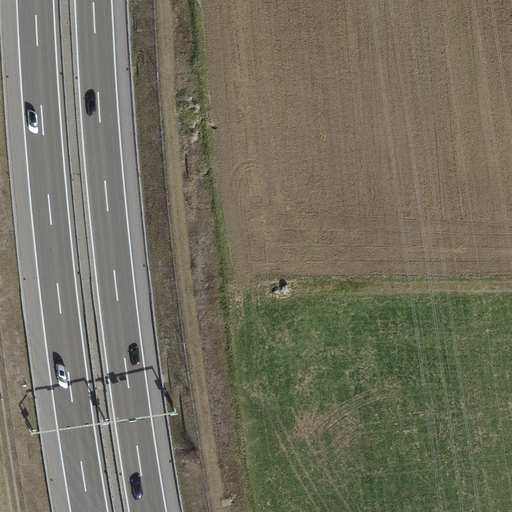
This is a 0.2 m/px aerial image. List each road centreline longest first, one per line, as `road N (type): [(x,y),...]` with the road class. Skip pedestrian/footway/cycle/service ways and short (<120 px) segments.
road 1 (track): [(229,511),(173,82),(172,0)]
road 2 (motorway): [(148,511),(116,282),(94,0)]
road 3 (motorway): [(34,0),(60,305),(88,511)]
road 4 (track): [(511,296),(306,300)]
road 5 (track): [(19,511),(0,362)]
